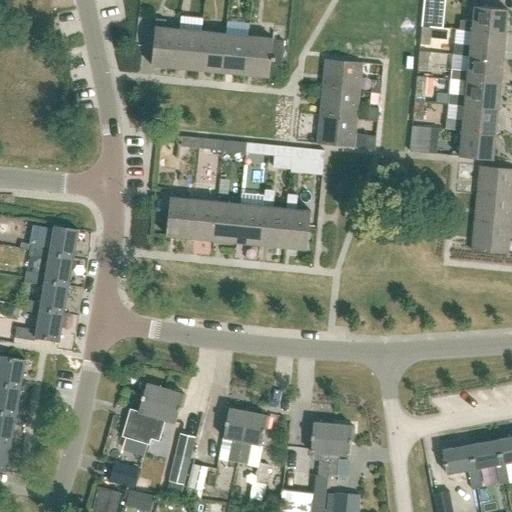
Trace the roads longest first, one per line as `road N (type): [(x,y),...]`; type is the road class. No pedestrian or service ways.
road 1 (unclassified): [(101,320),(387,355)]
road 2 (residential): [(50,511),(80,425),(101,320)]
road 3 (residential): [(111,189),(113,132),(84,0)]
road 4 (residential): [(101,320),(111,189)]
road 5 (unclassified): [(387,355),(511,346)]
